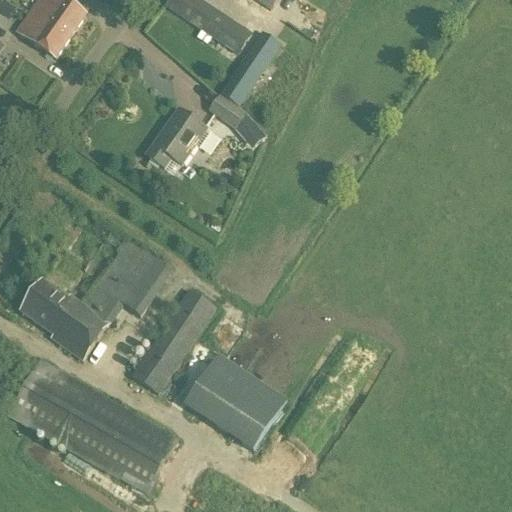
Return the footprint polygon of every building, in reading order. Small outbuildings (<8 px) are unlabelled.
[(56,62),(87,19),(60,0),(40,0),(17,35),(56,62)] [(192,0),(192,1),(190,0),(170,0),(165,9),(172,14),(239,58),(253,38),(198,0),(192,0)] [(250,0),(271,14),(279,0),(250,0)] [(17,13),(3,4),(0,8),(0,15),(10,23),(17,13)] [(261,34),(220,98),(239,112),(239,111),(260,82),(281,48),(261,34)] [(248,117),(239,111),(239,112),(220,98),(209,115),(236,134),(237,132),(250,149),(264,138),(248,117)] [(181,169),(197,147),(207,133),(179,113),(146,159),(164,172),(171,162),(181,169)] [(129,243),(96,289),(142,321),(174,275),(129,243)] [(83,364),(110,326),(71,299),(68,302),(43,284),(21,316),(53,339),(51,342),(83,364)] [(160,399),(211,321),(216,312),(188,294),(178,310),(131,379),(160,399)] [(254,455),(288,405),(220,358),(186,408),(254,455)] [(148,498),(179,444),(41,364),(10,419),(148,498)]
